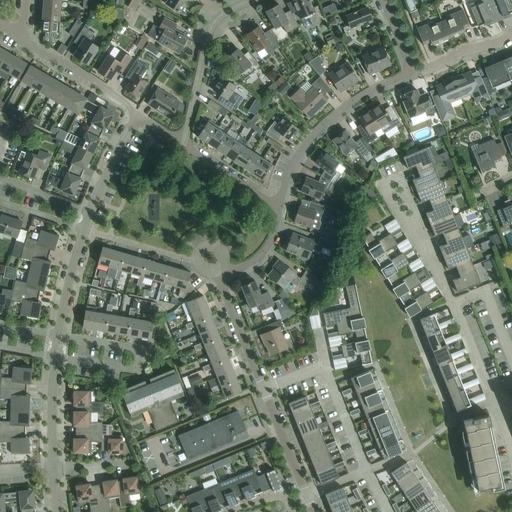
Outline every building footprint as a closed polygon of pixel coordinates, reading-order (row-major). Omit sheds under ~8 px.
[(60,11),(61,0),(60,0),(43,0),(42,9),(60,11)] [(133,2),(134,0),(127,0),(125,4),(132,8),(135,3),(133,2)] [(189,0),(170,0),(167,5),(183,15),(188,7),(185,5),(188,0),(189,1),(189,0)] [(291,0),(300,19),(308,15),(312,25),(325,20),(318,5),(313,8),(309,0),(291,0)] [(497,21),(488,0),(478,0),(480,4),(478,4),(478,3),(476,4),(477,5),(470,8),(478,26),(485,23),(487,21),(488,22),(490,21),(491,23),(497,21)] [(488,0),(497,21),(504,18),(503,16),(505,15),(505,14),(508,13),(508,14),(511,12),(511,4),(510,0),(488,0)] [(287,33),(299,26),(291,13),(285,17),(278,4),(265,12),(275,28),(282,25),(287,33)] [(367,7),(345,16),(349,25),(343,28),(346,36),(361,30),(359,25),(372,19),(367,7)] [(59,22),(60,11),(42,9),(42,20),(59,22)] [(450,19),(441,22),(449,40),(448,38),(464,32),(465,33),(463,28),(469,26),(469,27),(462,9),(462,10),(448,16),(450,19)] [(164,18),(159,28),(153,25),(148,35),(179,52),(187,38),(172,30),(176,24),(164,18)] [(58,38),(59,22),(42,20),(41,31),(45,31),(44,37),(58,38)] [(449,40),(441,22),(433,25),(432,22),(417,29),(416,28),(423,46),(424,46),(423,44),(430,42),(432,47),(432,45),(448,39),(449,40)] [(80,26),(75,23),(68,33),(73,37),(80,26)] [(88,65),(99,48),(88,41),(93,33),(84,26),(75,40),(80,43),(73,55),(88,65)] [(250,43),(256,52),(263,48),(268,54),(279,46),(270,33),(265,37),(258,26),(246,35),(251,42),(250,43)] [(335,43),(333,39),(326,42),(329,47),(335,43)] [(148,42),(145,47),(150,51),(154,46),(148,42)] [(362,56),(369,74),(376,71),(376,70),(390,64),(383,48),(362,56)] [(249,75),(260,66),(250,54),(245,58),(238,49),(227,58),(230,62),(229,63),(239,75),(244,70),(246,70),(249,75)] [(123,71),(132,58),(120,50),(114,59),(108,55),(103,64),(98,72),(109,79),(117,68),(123,71)] [(0,67),(8,72),(16,58),(5,52),(0,60),(0,67)] [(105,53),(100,62),(103,64),(108,55),(105,53)] [(323,62),(318,56),(309,63),(319,76),(325,71),(320,65),(323,62)] [(26,64),(16,58),(8,72),(13,75),(10,79),(16,82),(18,78),(26,64)] [(511,58),(503,62),(502,60),(510,81),(511,79),(511,58)] [(141,78),(145,71),(148,67),(136,59),(126,75),(132,78),(125,89),(137,98),(147,82),(141,78)] [(510,81),(502,60),(501,61),(502,62),(484,70),(487,76),(481,79),(481,81),(488,95),(496,91),(494,87),(510,81)] [(347,63),(329,74),(340,92),(340,91),(346,88),(345,86),(349,83),(350,85),(358,80),(347,63)] [(31,85),(39,72),(29,66),(21,80),(31,85)] [(40,91),(48,77),(39,72),(31,85),(40,91)] [(475,84),(471,74),(470,72),(463,75),(462,74),(453,77),(452,77),(461,97),(468,94),(469,95),(473,96),(475,101),(481,98),(482,102),(489,99),(490,99),(488,95),(481,81),(475,84)] [(322,96),(330,89),(320,76),(311,85),(313,88),(306,95),(300,88),(290,97),(296,104),(309,118),(317,110),(318,111),(323,107),(322,106),(326,101),(322,96)] [(49,96),(57,83),(48,77),(40,91),(49,96)] [(232,92),(235,87),(221,77),(213,90),(224,97),(221,102),(217,100),(234,112),(243,99),(232,92)] [(461,97),(452,77),(443,83),(444,84),(435,87),(438,93),(431,96),(441,121),(442,121),(442,120),(451,117),(453,112),(448,102),(461,97)] [(59,102),(67,88),(57,83),(49,96),(59,102)] [(68,107),(76,94),(67,88),(59,102),(68,107)] [(157,88),(147,104),(154,108),(155,107),(170,117),(175,110),(180,102),(157,88)] [(421,101),(419,96),(416,90),(401,96),(409,117),(425,111),(427,117),(434,114),(431,106),(432,106),(426,93),(428,98),(421,101)] [(81,107),(86,99),(76,94),(68,107),(78,113),(81,107)] [(109,112),(86,99),(81,107),(96,115),(90,128),(101,134),(110,118),(110,116),(110,115),(110,114),(109,112)] [(207,105),(217,112),(221,107),(210,100),(207,105)] [(180,102),(175,110),(182,114),(184,105),(180,102)] [(381,104),(370,111),(380,128),(384,134),(385,134),(388,138),(399,132),(395,126),(401,123),(392,110),(386,113),(381,104)] [(380,128),(370,111),(359,118),(364,127),(358,131),(367,144),(377,137),(374,132),(380,128)] [(255,115),(250,121),(254,125),(259,119),(255,115)] [(299,130),(283,118),(278,124),(274,121),(266,132),(277,140),(281,134),(290,141),(299,130)] [(207,143),(218,126),(208,120),(197,137),(207,143)] [(216,149),(226,134),(217,129),(218,127),(218,126),(207,143),(216,149)] [(438,128),(436,131),(438,137),(446,134),(443,126),(438,128)] [(91,153),(101,134),(90,128),(83,140),(68,132),(64,140),(91,153)] [(373,157),(369,151),(359,139),(354,143),(345,130),(332,140),(337,147),(339,146),(345,155),(354,148),(361,157),(363,156),(367,162),(373,157)] [(225,155),(235,140),(226,134),(216,149),(225,155)] [(503,162),(493,139),(478,146),(479,149),(473,152),(472,152),(482,176),(481,173),(495,167),(496,170),(497,170),(494,163),(501,160),(502,162),(503,162)] [(82,173),(91,153),(64,140),(60,148),(76,155),(70,168),(82,173)] [(234,161),(244,146),(235,140),(225,155),(234,161)] [(274,141),(271,145),(270,147),(280,153),(283,147),(274,141)] [(244,167),(253,152),(244,146),(234,161),(244,167)] [(431,160),(426,148),(403,157),(408,169),(411,168),(415,166),(417,171),(433,165),(430,160),(431,160)] [(23,161),(18,172),(33,178),(38,166),(45,169),(51,155),(39,151),(37,157),(21,151),(18,160),(23,161)] [(253,173),(262,159),(253,152),(244,167),(253,173)] [(325,169),(320,176),(334,184),(341,175),(334,170),(339,163),(322,152),(315,162),(325,169)] [(456,155),(441,161),(445,170),(460,164),(456,155)] [(272,165),(262,159),(253,173),(262,179),(272,165)] [(435,170),(433,165),(417,171),(419,177),(415,179),(415,178),(412,180),(416,191),(440,182),(435,170)] [(75,191),(82,173),(70,168),(64,181),(48,174),(45,183),(70,193),(71,193),(73,192),(74,192),(75,191)] [(331,192),(334,184),(320,176),(318,182),(306,178),(300,191),(319,199),(323,188),(331,192)] [(445,193),(440,182),(416,191),(421,202),(424,201),(429,199),(431,205),(446,199),(444,193),(445,193)] [(368,193),(372,199),(383,193),(379,187),(368,193)] [(496,211),(503,227),(509,224),(508,223),(511,221),(511,195),(506,198),(507,200),(503,201),(505,207),(496,211)] [(356,206),(359,199),(353,197),(350,203),(356,206)] [(448,204),(446,199),(431,205),(433,210),(428,212),(425,213),(430,224),(454,215),(449,203),(448,204)] [(311,227),(313,219),(319,222),(324,206),(310,202),(307,209),(299,206),(294,222),(311,227)] [(488,212),(483,214),(486,221),(491,219),(488,212)] [(1,215),(0,218),(0,232),(16,237),(22,222),(20,221),(20,223),(9,219),(10,218),(1,215)] [(458,226),(454,215),(430,224),(434,236),(438,235),(438,234),(442,233),(444,238),(460,232),(457,226),(458,226)] [(399,228),(390,233),(392,237),(402,231),(399,228)] [(26,238),(23,248),(49,255),(51,246),(55,247),(59,236),(57,235),(57,234),(48,231),(47,232),(41,230),(37,241),(26,238)] [(461,237),(460,232),(444,238),(446,244),(442,245),(439,246),(443,258),(467,248),(462,236),(461,237)] [(305,240),(306,238),(292,233),(285,250),(298,255),(298,257),(308,261),(312,250),(320,253),(322,247),(332,251),(335,242),(320,237),(317,244),(305,240)] [(397,245),(392,237),(390,233),(388,235),(376,242),(371,234),(371,233),(362,238),(369,249),(368,250),(373,259),(375,258),(374,258),(385,251),(385,252),(397,245)] [(498,233),(488,237),(489,239),(492,246),(502,242),(498,233)] [(413,235),(402,240),(407,249),(418,243),(413,235)] [(11,255),(19,258),(24,243),(16,240),(11,255)] [(108,267),(113,250),(102,247),(97,264),(108,267)] [(411,247),(402,253),(405,256),(414,250),(411,247)] [(46,264),(49,255),(23,248),(20,258),(33,261),(30,272),(47,276),(50,265),(46,264)] [(471,259),(467,248),(443,258),(448,269),(451,268),(455,266),(458,272),(473,265),(471,260),(471,259)] [(124,253),(113,250),(108,267),(117,269),(119,270),(124,253)] [(409,264),(405,256),(402,253),(400,254),(390,260),(385,252),(385,251),(374,258),(375,258),(381,269),(380,270),(385,278),(387,278),(386,277),(395,272),(395,273),(409,264)] [(135,256),(124,253),(119,270),(117,269),(116,274),(121,275),(122,271),(130,273),(135,256)] [(414,260),(419,268),(430,262),(425,254),(414,260)] [(497,255),(482,260),(488,279),(503,273),(497,255)] [(146,260),(135,256),(130,273),(139,276),(141,276),(146,260)] [(157,263),(146,260),(141,276),(139,276),(138,280),(142,282),(144,277),(152,280),(157,263)] [(297,285),(301,288),(306,282),(314,287),(319,279),(306,270),(300,278),(278,260),(272,267),(274,268),(268,275),(284,288),(290,281),(296,286),(297,285)] [(168,266),(157,263),(152,280),(161,282),(163,283),(168,266)] [(475,270),(473,265),(458,272),(460,277),(455,279),(452,280),(457,292),(481,282),(476,270),(475,270)] [(179,269),(168,266),(163,283),(161,282),(159,287),(164,288),(166,283),(175,286),(179,269)] [(417,270),(414,272),(421,283),(431,278),(424,266),(423,266),(417,270)] [(190,272),(179,269),(175,286),(180,288),(178,297),(183,298),(194,289),(188,282),(190,272)] [(44,288),(47,276),(30,272),(27,283),(15,280),(13,290),(39,296),(41,287),(44,288)] [(407,292),(421,283),(414,272),(412,273),(412,274),(400,281),(395,273),(395,272),(386,277),(387,278),(393,288),(392,289),(397,298),(398,297),(407,292)] [(254,280),(241,286),(250,308),(257,305),(259,311),(273,305),(269,294),(261,298),(254,280)] [(511,297),(506,280),(497,283),(507,312),(511,310),(511,297)] [(362,318),(355,284),(345,286),(346,291),(350,308),(325,313),(323,313),(325,326),(336,324),(336,323),(362,318)] [(1,294),(0,294),(0,312),(1,313),(3,305),(9,306),(10,301),(12,290),(2,289),(1,294)] [(37,305),(38,302),(39,296),(13,290),(11,301),(22,303),(20,314),(26,316),(26,317),(36,319),(36,317),(38,318),(40,306),(37,305)] [(283,290),(278,295),(281,299),(284,301),(289,296),(283,290)] [(186,300),(191,313),(207,306),(203,295),(201,296),(196,291),(186,300)] [(417,313),(433,303),(426,291),(424,293),(412,300),(407,292),(398,297),(405,308),(404,308),(409,317),(410,316),(411,317),(416,313),(417,313)] [(141,295),(140,303),(148,304),(149,296),(141,295)] [(281,299),(275,301),(282,319),(295,313),(284,301),(281,299)] [(316,305),(314,305),(310,316),(310,317),(318,315),(316,305)] [(207,306),(191,313),(194,321),(195,323),(211,317),(207,306)] [(108,314),(111,315),(111,310),(107,309),(106,314),(96,312),(94,329),(105,331),(108,314)] [(94,329),(96,312),(85,310),(82,327),(94,329)] [(474,322),(483,319),(481,310),(472,312),(474,322)] [(131,318),(133,319),(134,314),(129,313),(128,318),(119,316),(116,333),(128,335),(131,318)] [(119,316),(111,315),(108,314),(105,331),(116,333),(119,316)] [(445,327),(442,322),(438,324),(434,314),(420,319),(421,319),(420,320),(426,335),(440,329),(445,327)] [(211,317),(195,323),(194,321),(190,323),(192,327),(196,326),(200,334),(216,327),(211,317)] [(362,318),(336,323),(336,324),(339,336),(341,335),(355,332),(357,342),(367,340),(364,328),(366,327),(363,317),(362,318)] [(142,320),(133,319),(131,318),(128,335),(139,337),(142,320)] [(153,322),(142,320),(139,337),(150,339),(153,322)] [(266,333),(261,335),(264,342),(265,342),(270,355),(287,348),(280,331),(284,329),(280,320),(264,326),(266,333)] [(200,334),(203,342),(204,344),(220,338),(216,327),(200,334)] [(451,343),(449,337),(444,339),(440,329),(426,335),(432,350),(446,344),(451,343)] [(220,338),(204,344),(203,342),(198,344),(200,349),(205,347),(208,355),(224,349),(220,338)] [(367,340),(357,342),(341,345),(343,358),(346,357),(360,354),(362,364),(361,364),(362,365),(365,364),(372,363),(369,350),(370,350),(368,340),(367,340)] [(457,358),(455,352),(450,354),(446,344),(432,350),(438,365),(452,359),(457,358)] [(224,349),(208,355),(211,363),(213,366),(228,359),(224,349)] [(228,359),(213,366),(211,363),(207,365),(209,370),(213,368),(217,376),(233,370),(228,359)] [(458,374),(452,359),(438,365),(444,380),(458,374)] [(281,373),(288,371),(285,362),(279,365),(281,373)] [(27,380),(30,380),(32,368),(30,368),(30,366),(20,365),(20,367),(13,366),(12,378),(1,377),(0,383),(0,387),(26,389),(27,380)] [(184,395),(182,391),(173,369),(149,379),(151,383),(146,384),(145,381),(121,390),(131,416),(148,410),(153,422),(152,422),(156,432),(179,422),(175,413),(174,413),(169,401),(184,395)] [(233,370),(217,376),(220,384),(221,387),(237,381),(233,370)] [(355,389),(372,382),(374,381),(369,371),(368,371),(350,378),(355,389)] [(192,384),(197,383),(193,372),(189,374),(192,384)] [(197,382),(208,380),(207,372),(196,374),(197,382)] [(464,389),(458,374),(444,380),(450,395),(464,389)] [(237,381),(221,387),(220,384),(215,386),(217,391),(222,389),(225,398),(241,391),(237,381)] [(376,392),(376,391),(372,382),(355,389),(359,399),(376,392)] [(26,398),(26,389),(0,387),(0,398),(11,398),(11,410),(29,410),(29,398),(26,398)] [(470,405),(464,389),(450,395),(456,411),(462,408),(462,409),(470,405)] [(76,402),(76,411),(91,411),(91,412),(102,412),(102,402),(91,402),(91,391),(73,391),(73,402),(76,402)] [(376,391),(376,392),(359,399),(363,409),(380,402),(382,401),(377,391),(376,391)] [(310,407),(309,405),(306,396),(288,403),(292,414),(310,407)] [(384,412),(384,411),(380,402),(363,409),(367,419),(384,412)] [(314,417),(311,409),(310,407),(292,414),(296,424),(314,417)] [(25,422),(29,422),(29,410),(11,410),(10,421),(0,420),(0,431),(25,431),(25,422)] [(102,432),(102,424),(102,422),(91,422),(91,412),(91,411),(76,411),(73,411),(73,423),(76,423),(76,432),(102,432)] [(178,436),(181,442),(188,460),(233,441),(232,439),(233,436),(245,430),(240,417),(239,417),(237,412),(238,411),(237,411),(178,436)] [(384,411),(384,412),(367,419),(371,428),(371,429),(390,421),(385,411),(384,411)] [(494,439),(488,415),(463,420),(477,490),(491,487),(492,491),(504,488),(503,484),(500,485),(491,440),(494,439)] [(317,425),(314,417),(296,424),(300,434),(318,427),(317,425)] [(375,439),(392,432),(394,431),(390,421),(371,429),(371,428),(367,430),(368,432),(371,441),(375,439)] [(111,424),(102,424),(102,432),(101,442),(101,451),(111,451),(111,453),(122,453),(122,435),(111,435),(111,424)] [(319,428),(318,427),(300,434),(304,444),(322,437),(319,428)] [(25,440),(25,437),(25,431),(0,431),(0,442),(10,442),(11,453),(17,453),(18,455),(28,454),(28,453),(30,453),(29,440),(25,440)] [(394,431),(392,432),(375,439),(379,449),(396,442),(398,441),(394,431)] [(101,442),(102,432),(76,432),(75,441),(73,441),(73,453),(91,453),(91,442),(101,442)] [(326,447),(325,445),(322,437),(304,444),(308,454),(326,447)] [(398,441),(396,442),(379,449),(383,460),(401,452),(402,452),(398,441)] [(253,447),(246,449),(250,457),(256,455),(253,447)] [(330,457),(327,449),(326,447),(308,454),(312,464),(330,457)] [(334,467),(334,465),(330,457),(312,464),(316,474),(334,467)] [(397,483),(413,472),(406,462),(390,473),(397,483)] [(219,467),(214,468),(213,463),(204,466),(207,477),(221,473),(219,467)] [(339,477),(335,469),(334,467),(316,474),(321,484),(339,477)] [(260,485),(256,477),(257,477),(253,469),(236,476),(243,492),(245,498),(241,500),(245,499),(246,500),(254,496),(254,495),(255,495),(254,494),(254,495),(251,489),(259,486),(260,485)] [(266,473),(257,477),(256,477),(260,485),(259,486),(262,491),(257,493),(258,494),(272,488),(274,492),(282,489),(274,469),(266,473)] [(403,491),(419,481),(413,472),(397,483),(403,491)] [(126,480),(117,482),(119,497),(120,508),(130,506),(129,495),(139,494),(137,476),(125,478),(126,480)] [(243,492),(236,476),(220,483),(226,499),(228,505),(224,507),(228,505),(229,506),(238,503),(237,502),(238,501),(237,501),(235,496),(243,492)] [(119,497),(117,482),(116,479),(105,481),(106,484),(96,485),(100,510),(108,509),(108,510),(110,509),(109,498),(119,497)] [(409,500),(425,490),(419,481),(403,491),(409,500)] [(226,499),(220,483),(203,489),(210,506),(209,506),(212,511),(210,511),(214,511),(221,510),(220,509),(221,508),(220,508),(218,502),(226,499)] [(100,510),(96,485),(87,486),(87,484),(75,486),(78,503),(89,502),(90,511),(100,510)] [(347,498),(343,488),(325,495),(329,505),(347,498)] [(210,506),(203,489),(186,496),(192,511),(202,511),(201,509),(209,506),(210,506)] [(415,509),(431,499),(425,490),(409,500),(415,509)] [(34,511),(33,494),(32,493),(32,492),(31,491),(30,491),(29,491),(2,493),(3,503),(20,501),(21,511),(34,511)] [(341,511),(351,508),(347,498),(329,505),(331,511),(341,511)] [(430,511),(437,508),(431,499),(415,509),(416,511),(430,511)]
